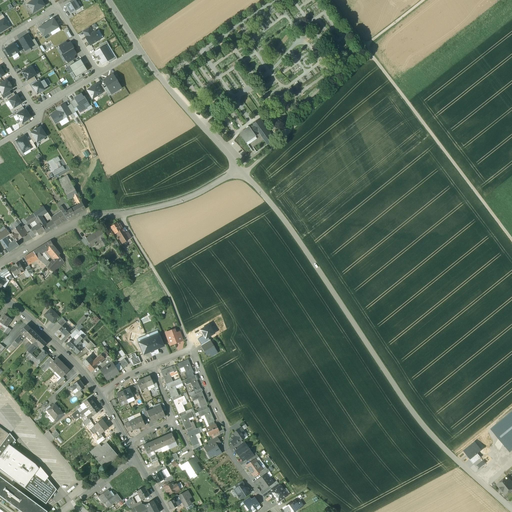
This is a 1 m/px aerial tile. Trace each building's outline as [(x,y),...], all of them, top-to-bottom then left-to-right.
[(45,6),(40,0),(35,0),(28,4),(33,13),(45,6)] [(71,2),(66,6),(71,14),(80,9),(75,0),(71,2)] [(0,33),(10,27),(5,19),(0,21),(0,33)] [(45,24),(50,32),(58,27),(54,19),(45,24)] [(50,32),(45,24),(39,28),(43,36),(50,32)] [(86,37),(93,33),(89,28),(83,32),(86,37)] [(95,32),(86,37),(85,38),(90,46),(91,45),(100,40),(95,32)] [(35,46),(32,41),(28,35),(20,40),(26,51),(32,47),(35,46)] [(60,49),(64,55),(73,49),(74,48),(71,43),(68,44),(60,49)] [(8,48),(6,49),(10,57),(13,56),(16,54),(19,52),(18,52),(19,52),(14,44),(11,46),(8,47),(8,48)] [(101,49),(95,52),(99,58),(111,52),(107,45),(101,49)] [(76,55),(73,49),(64,55),(63,55),(66,61),(74,56),(76,55)] [(111,52),(99,58),(102,65),(108,61),(114,58),(111,52)] [(74,63),(68,67),(72,73),(84,66),(81,60),(74,63)] [(33,66),(22,73),(27,80),(34,76),(36,75),(34,71),(35,70),(33,66)] [(88,71),(84,66),(72,73),(76,78),(82,75),(88,71)] [(113,75),(104,81),(107,87),(112,94),(121,88),(117,81),(114,76),(113,75)] [(36,80),(34,76),(27,80),(26,81),(29,85),(36,80)] [(0,83),(0,92),(2,96),(9,91),(13,89),(11,87),(12,86),(10,82),(9,83),(7,80),(0,83)] [(32,86),(38,83),(36,80),(29,85),(34,93),(35,92),(32,86)] [(38,83),(32,86),(35,92),(37,94),(45,90),(44,89),(48,86),(44,80),(41,82),(40,81),(38,83)] [(97,85),(87,90),(92,99),(102,93),(98,87),(97,85)] [(102,85),(98,87),(102,93),(103,95),(107,93),(104,89),(102,85)] [(6,98),(8,101),(9,100),(15,96),(13,93),(11,94),(6,98)] [(81,94),(74,98),(75,100),(78,105),(76,106),(77,108),(80,113),(86,109),(86,108),(90,106),(88,103),(90,101),(87,95),(83,98),(81,94)] [(15,96),(9,100),(14,108),(22,104),(17,96),(15,96)] [(77,108),(76,106),(78,105),(75,100),(70,103),(71,105),(74,109),(77,108)] [(70,115),(71,114),(67,107),(65,104),(57,109),(58,111),(51,116),(56,124),(70,115)] [(71,105),(67,107),(71,114),(70,115),(72,119),(75,117),(73,114),(76,112),(75,112),(74,109),(71,105)] [(25,110),(17,115),(22,123),(31,118),(26,110),(25,110)] [(275,140),(260,119),(253,124),(255,127),(258,131),(267,145),(275,140)] [(249,127),(248,126),(246,128),(246,129),(240,134),(246,143),(255,136),(254,134),(250,129),(249,127)] [(31,133),(32,134),(36,142),(37,143),(39,141),(40,143),(45,140),(44,138),(46,137),(41,128),(37,130),(37,129),(34,130),(35,131),(31,133)] [(25,136),(17,141),(24,153),(29,149),(32,148),(28,142),(25,136)] [(67,175),(57,181),(61,188),(71,183),(67,175)] [(71,183),(61,188),(63,192),(65,195),(75,190),(71,183)] [(75,190),(65,195),(65,196),(68,200),(74,197),(78,195),(75,190)] [(78,205),(72,209),(75,215),(85,209),(81,202),(77,204),(78,205)] [(44,207),(34,214),(37,219),(40,223),(43,221),(40,217),(47,212),(44,207)] [(71,210),(68,211),(67,210),(65,211),(62,213),(67,220),(75,215),(72,209),(71,210)] [(62,212),(53,217),(51,219),(53,221),(53,222),(56,227),(67,220),(62,213),(62,212)] [(33,215),(25,220),(28,225),(34,221),(37,219),(34,214),(33,215)] [(43,221),(40,223),(40,224),(45,232),(46,234),(56,227),(53,222),(53,221),(46,226),(43,221)] [(117,223),(110,227),(115,234),(119,232),(123,229),(121,227),(122,227),(120,225),(119,226),(117,223)] [(37,226),(34,228),(36,232),(39,235),(45,232),(40,224),(37,226)] [(20,227),(19,226),(16,228),(15,228),(15,229),(12,231),(13,232),(13,233),(18,240),(25,235),(20,228),(20,227)] [(9,246),(4,239),(6,237),(10,234),(7,229),(0,234),(0,239),(1,240),(0,241),(9,253),(19,246),(16,241),(15,241),(12,244),(9,246)] [(123,229),(119,232),(120,234),(118,235),(120,239),(123,244),(126,242),(126,241),(129,239),(125,233),(123,229)] [(86,239),(89,244),(91,247),(95,245),(95,246),(96,245),(95,244),(101,241),(104,246),(108,244),(105,238),(106,238),(101,230),(97,232),(86,239)] [(48,242),(44,245),(46,248),(47,249),(52,256),(55,258),(58,256),(60,254),(53,245),(51,247),(48,242)] [(33,252),(38,259),(41,257),(40,254),(47,249),(46,248),(44,245),(33,252)] [(33,252),(24,257),(28,265),(35,261),(38,259),(33,252)] [(50,264),(47,267),(51,270),(53,273),(63,262),(62,259),(58,256),(55,258),(50,264)] [(50,264),(41,257),(38,259),(46,266),(47,267),(50,264)] [(38,259),(35,261),(37,264),(43,270),(46,266),(38,259)] [(19,263),(14,265),(15,266),(11,269),(13,273),(15,273),(17,276),(24,271),(19,263)] [(91,266),(86,269),(89,273),(94,270),(93,270),(98,267),(96,263),(91,266)] [(7,269),(0,273),(0,277),(2,279),(4,276),(6,278),(10,275),(7,269)] [(5,281),(2,286),(5,288),(9,281),(6,278),(4,276),(2,279),(0,277),(0,278),(2,280),(3,279),(5,281)] [(59,317),(50,309),(44,315),(52,323),(59,317)] [(5,315),(0,321),(0,322),(7,327),(12,320),(5,315)] [(77,323),(80,325),(85,319),(83,317),(77,323)] [(66,324),(66,323),(62,327),(59,330),(66,336),(72,330),(66,324)] [(33,331),(27,325),(13,339),(15,341),(15,342),(19,339),(23,334),(27,337),(33,331)] [(204,336),(206,339),(208,337),(214,334),(209,325),(201,330),(204,336)] [(77,329),(70,335),(73,338),(77,334),(80,332),(78,330),(77,329)] [(176,334),(174,330),(169,332),(170,335),(168,336),(167,338),(168,340),(170,340),(170,343),(173,344),(176,342),(177,341),(178,342),(180,342),(178,338),(177,337),(176,335),(175,334),(176,334)] [(39,337),(33,331),(27,337),(33,343),(39,337)] [(23,334),(19,339),(22,342),(27,337),(23,334)] [(147,339),(139,343),(144,354),(150,352),(157,349),(164,346),(159,335),(150,338),(147,339)] [(197,339),(201,345),(210,340),(208,337),(206,339),(204,336),(197,339)] [(47,344),(39,337),(33,343),(37,347),(38,345),(42,349),(47,344)] [(73,339),(72,339),(67,344),(72,350),(81,340),(83,339),(80,337),(75,342),(73,339)] [(81,340),(72,350),(77,355),(80,352),(81,352),(82,351),(81,351),(83,349),(80,346),(84,342),(81,340)] [(210,340),(201,345),(203,348),(211,343),(210,340)] [(96,347),(90,342),(87,345),(85,348),(88,352),(93,349),(96,347)] [(33,343),(26,350),(27,351),(30,354),(31,354),(37,347),(33,343)] [(211,343),(203,348),(207,355),(210,354),(216,350),(211,343)] [(105,350),(101,354),(104,359),(109,355),(105,350)] [(30,354),(27,351),(23,355),(33,364),(37,360),(31,354),(30,354)] [(37,360),(33,364),(36,367),(48,354),(45,351),(37,360)] [(133,366),(140,363),(138,357),(137,357),(135,353),(130,356),(131,358),(128,359),(133,366)] [(93,361),(86,367),(91,372),(97,366),(99,365),(99,363),(104,359),(101,354),(98,357),(93,361)] [(89,356),(82,362),(86,367),(93,361),(91,359),(89,356)] [(49,358),(40,367),(42,369),(47,364),(49,366),(49,365),(50,364),(53,362),(49,358)] [(63,364),(56,358),(53,362),(50,364),(49,365),(49,366),(56,371),(63,364)] [(125,359),(119,363),(123,368),(128,364),(125,359)] [(188,359),(177,364),(179,369),(184,367),(187,375),(193,373),(194,373),(188,360),(188,359)] [(63,364),(56,371),(61,377),(62,377),(69,370),(63,364)] [(112,364),(102,370),(108,379),(118,372),(112,364)] [(171,366),(160,371),(166,384),(173,381),(169,373),(173,371),(171,367),(171,366)] [(189,378),(184,380),(186,385),(191,383),(194,391),(200,389),(201,389),(195,375),(194,375),(189,378)] [(150,376),(143,378),(147,387),(153,384),(151,380),(150,376)] [(143,378),(140,380),(137,382),(138,384),(140,389),(141,390),(147,387),(143,378)] [(173,381),(166,384),(172,398),(173,397),(178,395),(179,395),(175,387),(182,384),(180,378),(173,381)] [(79,380),(74,384),(78,391),(79,390),(80,391),(82,389),(81,388),(84,386),(79,380)] [(78,391),(74,384),(69,387),(74,394),(78,391)] [(129,388),(123,391),(127,399),(133,397),(129,388)] [(123,391),(119,392),(119,393),(117,394),(120,402),(123,401),(127,399),(123,391)] [(208,405),(202,391),(201,392),(196,394),(191,396),(193,401),(197,399),(201,407),(207,405),(208,405)] [(174,400),(173,401),(179,414),(180,414),(180,413),(185,411),(182,403),(186,401),(184,396),(180,398),(174,400)] [(90,398),(82,404),(83,405),(84,404),(89,409),(95,404),(90,398)] [(54,404),(47,411),(55,420),(63,414),(54,404)] [(95,404),(89,409),(89,410),(91,413),(90,414),(92,417),(93,415),(93,416),(100,410),(95,404)] [(160,405),(153,408),(158,419),(165,416),(163,411),(160,405)] [(153,408),(146,411),(149,417),(151,422),(158,419),(153,408)] [(202,410),(198,412),(200,417),(204,416),(208,424),(208,423),(214,421),(215,421),(211,412),(210,412),(208,408),(202,410)] [(511,411),(491,430),(507,449),(511,444),(511,411)] [(181,416),(180,417),(186,430),(187,430),(186,429),(192,427),(189,419),(193,417),(191,412),(187,414),(181,416)] [(141,416),(135,419),(139,427),(145,425),(141,416)] [(135,419),(129,422),(132,430),(139,427),(135,419)] [(102,420),(94,425),(100,434),(108,428),(102,420)] [(209,426),(205,428),(207,433),(211,431),(212,435),(219,432),(215,424),(209,426)] [(0,446),(9,434),(0,427),(0,446)] [(188,432),(187,433),(192,446),(193,446),(199,443),(195,435),(200,433),(198,428),(193,430),(188,432)] [(56,430),(51,434),(54,439),(60,434),(56,430)] [(239,430),(234,433),(236,436),(232,439),(233,440),(231,442),(233,445),(238,442),(244,438),(243,435),(242,435),(239,430)] [(172,433),(163,437),(167,445),(175,442),(172,433)] [(14,438),(9,434),(0,446),(0,476),(10,484),(13,480),(0,470),(0,457),(9,445),(14,438)] [(163,437),(157,440),(160,448),(167,446),(167,445),(163,437)] [(157,440),(150,442),(154,451),(160,448),(157,440)] [(150,442),(144,445),(147,454),(154,451),(150,442)] [(211,444),(204,448),(210,457),(215,454),(220,451),(216,444),(214,442),(211,444)] [(475,443),(464,451),(470,459),(477,453),(481,450),(475,443)] [(98,444),(90,452),(93,455),(101,448),(98,444)] [(101,448),(93,455),(104,468),(117,457),(106,444),(101,448)] [(239,449),(237,450),(237,452),(239,456),(249,449),(246,444),(239,449)] [(9,445),(0,457),(0,470),(13,480),(24,488),(39,468),(35,464),(9,445)] [(249,449),(239,456),(242,460),(244,460),(246,459),(252,454),(249,449)] [(470,459),(469,460),(473,464),(481,458),(477,453),(470,459)] [(183,465),(185,469),(188,473),(189,472),(191,475),(194,473),(195,474),(195,473),(196,473),(201,471),(196,463),(193,459),(183,465)] [(252,462),(246,466),(250,471),(259,464),(255,460),(255,459),(252,462)] [(259,464),(250,471),(253,476),(259,471),(262,469),(259,464)] [(40,467),(39,468),(24,488),(46,504),(57,490),(40,467)] [(163,480),(159,473),(153,476),(157,483),(160,481),(161,483),(164,481),(163,480)] [(262,477),(257,481),(260,485),(270,478),(266,474),(262,477)] [(10,484),(0,476),(0,495),(22,511),(47,511),(10,484)] [(511,489),(511,483),(507,477),(497,485),(500,489),(502,491),(505,495),(511,489)] [(270,478),(260,485),(264,490),(269,486),(273,483),(270,478)] [(165,487),(164,487),(168,495),(177,490),(174,485),(172,482),(170,483),(165,487)] [(271,489),(270,489),(272,492),(279,487),(277,484),(271,489)] [(272,492),(269,494),(270,496),(271,496),(273,498),(275,496),(278,501),(287,495),(280,486),(279,487),(272,492)] [(145,487),(136,491),(142,500),(143,499),(144,500),(147,498),(147,497),(150,496),(145,487)] [(243,488),(239,487),(236,488),(234,490),(240,499),(250,493),(247,488),(246,489),(244,489),(243,488)] [(108,490),(98,497),(104,504),(107,508),(116,501),(117,500),(114,496),(113,497),(108,490)] [(185,493),(177,497),(177,499),(180,497),(185,507),(191,504),(187,496),(185,493)] [(128,503),(130,507),(137,503),(134,498),(131,499),(132,501),(128,503)] [(251,500),(245,505),(250,511),(252,509),(253,510),(255,508),(255,507),(259,504),(254,498),(251,500)] [(174,499),(168,502),(172,509),(175,508),(175,509),(177,508),(177,507),(178,506),(177,505),(174,499)] [(141,504),(140,501),(130,507),(131,510),(141,504)] [(153,501),(145,505),(145,506),(146,506),(149,511),(156,507),(157,507),(153,501)] [(294,511),(299,508),(296,503),(295,501),(286,507),(286,506),(283,508),(285,511),(290,511),(293,511),(294,511)]
